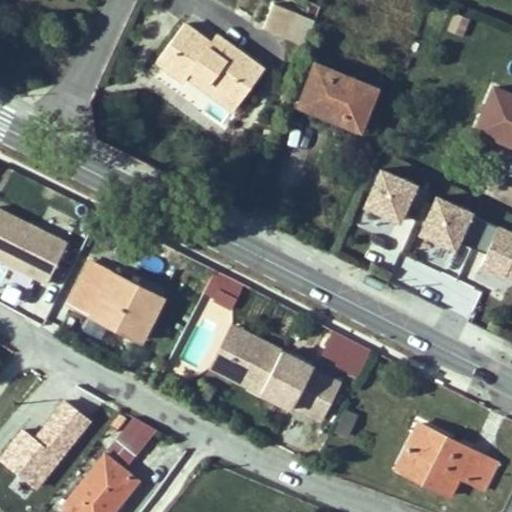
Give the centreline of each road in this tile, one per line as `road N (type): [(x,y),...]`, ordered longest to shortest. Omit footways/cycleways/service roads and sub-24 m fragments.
road 1 (secondary): [(511,381),(49,148)]
road 2 (residential): [(33,341),(211,440)]
road 3 (residential): [(211,440),(374,511)]
road 4 (unclassified): [(118,0),(49,148)]
